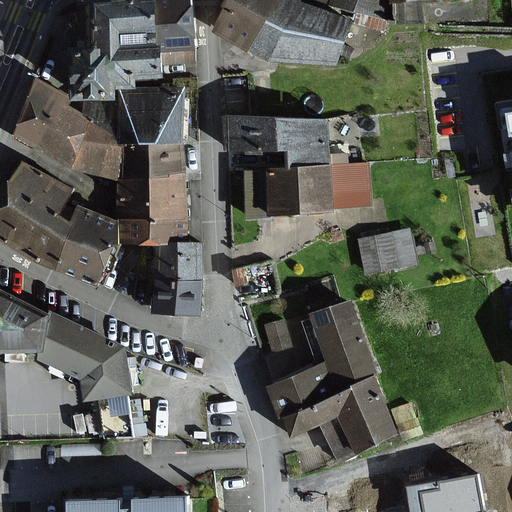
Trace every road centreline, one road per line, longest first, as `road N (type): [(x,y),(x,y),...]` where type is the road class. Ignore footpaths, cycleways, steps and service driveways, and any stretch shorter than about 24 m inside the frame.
road 1 (residential): [(228,335),(217,258),(207,0)]
road 2 (residential): [(228,335),(161,323),(0,253)]
road 3 (residential): [(280,511),(275,453),(228,335)]
